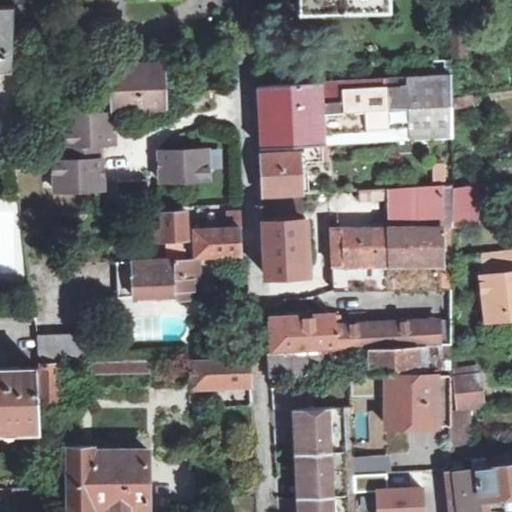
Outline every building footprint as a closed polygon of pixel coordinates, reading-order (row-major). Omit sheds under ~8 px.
[(466,0),(461,0),(449,2),(451,52),(469,51),(466,0)] [(0,149),(14,149),(15,6),(0,6),(0,149)] [(452,133),(450,58),(431,59),(431,75),(259,84),(260,110),(262,147),(305,144),(305,159),(319,157),(319,144),(452,133)] [(158,83),(159,70),(164,69),(162,60),(112,63),(114,111),(147,109),(145,83),(158,83)] [(158,83),(145,83),(147,109),(159,108),(158,83)] [(472,103),(471,94),(458,96),(458,104),(472,103)] [(114,111),(68,113),(69,157),(56,158),(57,190),(105,189),(103,144),(116,143),(115,125),(114,111)] [(161,148),(163,180),(207,179),(206,155),(206,146),(161,148)] [(300,153),(261,154),(264,194),(303,192),(301,172),(300,153)] [(120,209),(129,208),(151,207),(149,177),(118,179),(120,209)] [(484,200),(482,182),(453,186),(453,226),(477,224),(476,207),(484,200)] [(443,183),(394,186),(395,226),(443,226),(443,183)] [(354,202),(353,189),(329,189),(329,203),(354,202)] [(304,219),(303,192),(264,194),(264,221),(304,219)] [(162,210),(163,216),(164,216),(165,237),(184,237),(183,227),(181,209),(162,210)] [(242,211),(228,212),(228,216),(228,227),(221,227),(221,222),(210,222),(211,228),(192,229),(194,256),(241,254),(240,228),(242,228),(242,211)] [(306,219),(304,219),(264,221),(267,276),(307,274),(307,251),(314,251),(313,236),(307,236),(306,219)] [(395,226),(336,226),(337,262),(332,262),(333,290),(442,288),(443,226),(395,226)] [(150,245),(150,257),(185,255),(185,242),(150,245)] [(511,248),(486,251),(488,276),(483,276),(485,313),(510,311),(511,317),(511,248)] [(117,261),(119,297),(177,294),(177,298),(201,297),(200,285),(199,258),(194,258),(117,261)] [(453,343),(453,320),(336,325),(335,313),(323,313),(282,315),(282,328),(270,328),(270,351),(351,348),(361,348),(453,343)] [(282,328),(282,315),(275,315),(269,315),(270,328),(282,328)] [(41,362),(59,362),(93,361),(89,332),(38,335),(41,362)] [(453,369),(453,343),(361,348),(362,362),(367,362),(367,353),(375,353),(376,372),(441,370),(441,369),(453,369)] [(270,351),(271,372),(271,374),(337,372),(336,359),(351,358),(351,348),(270,351)] [(251,385),(251,380),(250,362),(249,356),(190,359),(192,388),(251,385)] [(93,361),(94,372),(149,370),(149,360),(93,361)] [(41,362),(42,397),(61,398),(59,362),(41,362)] [(0,433),(40,432),(39,402),(38,368),(5,368),(0,368),(0,433)] [(485,402),(481,372),(452,374),(452,405),(485,402)] [(452,405),(452,374),(386,375),(387,426),(451,426),(452,409),(452,405)] [(353,450),(351,406),(299,408),(300,424),(306,424),(306,437),(307,452),(353,450)] [(471,407),(452,409),(451,426),(451,459),(470,457),(471,407)] [(69,442),(69,508),(94,508),(93,503),(104,503),(147,502),(147,444),(96,446),(96,441),(69,442)] [(353,450),(307,452),(308,465),(308,480),(302,481),(303,496),(355,494),(353,452),(353,450)] [(511,452),(470,457),(451,459),(451,511),(489,511),(487,496),(504,494),(505,506),(511,505),(511,452)] [(43,511),(42,484),(12,486),(12,511),(43,511)] [(424,511),(424,490),(372,492),(372,511),(424,511)] [(356,511),(355,494),(303,496),(303,511),(307,511),(310,511),(309,511),(356,511)]
